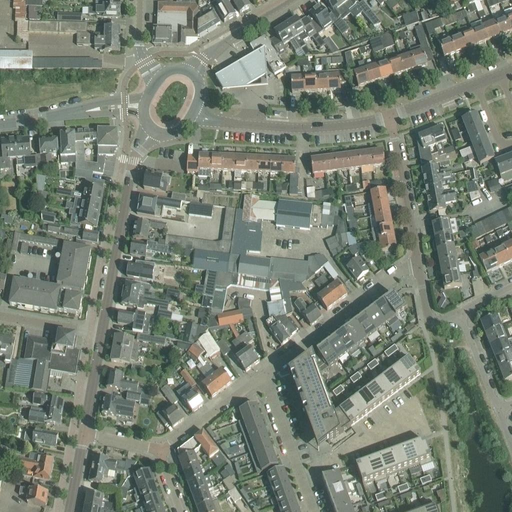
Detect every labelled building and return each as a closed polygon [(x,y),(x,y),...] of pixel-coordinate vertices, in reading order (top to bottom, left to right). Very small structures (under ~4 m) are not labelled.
[(98,0),(99,3),(102,3),(102,9),(97,9),(121,10),(120,0),(98,0)] [(207,0),(205,0),(198,4),(198,5),(198,39),(220,25),(215,17),(208,6),(210,4),(207,0)] [(230,3),(228,0),(217,0),(218,0),(211,4),(215,11),(216,11),(224,23),(235,16),(228,4),(230,3)] [(245,0),(228,0),(230,3),(232,1),(239,14),(250,8),(245,0)] [(325,0),(324,1),(329,9),(328,9),(332,13),(330,14),(327,17),(331,22),(333,24),(342,36),(350,30),(343,21),(350,15),(337,0),(325,0)] [(337,0),(350,15),(355,20),(363,14),(362,13),(368,8),(363,2),(359,5),(358,4),(355,0),(354,0),(337,0)] [(393,12),(399,7),(394,1),(393,2),(390,0),(389,0),(387,3),(390,6),(389,7),(393,12)] [(454,0),(438,0),(449,13),(461,8),(454,0)] [(493,0),(487,2),(488,7),(489,9),(500,5),(498,0),(493,0)] [(474,3),(478,13),(480,19),(485,17),(483,11),(479,2),(474,3)] [(154,29),(153,45),(154,46),(185,46),(185,39),(198,39),(198,5),(177,4),(158,4),(157,29),(154,29)] [(311,16),(307,19),(318,36),(333,24),(331,22),(327,17),(319,6),(318,7),(317,6),(312,10),(313,11),(309,14),(311,16)] [(36,7),(29,7),(29,21),(36,21),(40,21),(40,17),(37,17),(37,15),(34,15),(34,11),(36,11),(36,7)] [(381,24),(368,8),(362,13),(363,14),(373,27),(381,24)] [(121,10),(97,9),(89,9),(89,16),(97,16),(97,18),(120,19),(121,10)] [(465,11),(453,16),(456,22),(467,18),(465,11)] [(415,13),(402,18),(406,28),(419,24),(415,13)] [(82,15),(58,14),(57,22),(81,23),(82,15)] [(506,18),(494,23),(500,37),(511,32),(506,18)] [(285,26),(300,50),(306,46),(303,42),(308,38),(309,39),(312,38),(320,49),(326,46),(318,36),(312,27),(312,28),(307,19),(300,24),(297,19),(285,26)] [(481,22),(470,26),(472,31),(478,45),(489,41),(483,27),(481,22)] [(87,24),(78,24),(72,23),(71,34),(71,35),(77,35),(87,35),(87,34),(87,24)] [(431,23),(425,26),(429,37),(435,35),(436,34),(434,31),(431,23)] [(483,27),(489,41),(500,37),(494,23),(483,27)] [(285,68),(291,64),(285,55),(287,53),(283,46),(289,42),(295,53),(300,50),(285,26),(274,33),(277,38),(270,42),(285,68)] [(421,27),(414,30),(420,45),(426,42),(421,27)] [(119,41),(119,36),(120,36),(120,28),(104,28),(104,35),(95,34),(95,40),(119,41)] [(466,29),(459,31),(461,36),(466,50),(478,45),(472,31),(467,33),(466,29)] [(77,35),(77,46),(94,46),(94,50),(99,50),(99,52),(119,53),(120,45),(118,45),(119,41),(95,40),(95,34),(87,34),(87,35),(77,35)] [(380,37),(380,38),(384,51),(394,47),(391,37),(390,34),(380,37)] [(448,35),(437,40),(438,44),(440,49),(444,59),(455,54),(450,40),(448,35)] [(285,68),(270,42),(266,36),(250,45),(255,55),(256,55),(261,57),(265,54),(267,58),(265,59),(266,60),(274,75),(277,74),(285,69),(285,68)] [(450,40),(455,54),(466,50),(461,36),(450,40)] [(380,38),(369,42),(370,45),(374,55),(385,52),(384,51),(380,38)] [(333,44),(328,48),(332,55),(339,53),(333,44)] [(421,48),(410,51),(411,56),(416,70),(427,66),(424,56),(423,52),(422,52),(421,48)] [(0,70),(34,71),(34,52),(0,51),(0,70)] [(351,52),(345,55),(347,67),(348,67),(353,65),(352,59),(351,52)] [(267,76),(266,60),(265,59),(267,58),(265,54),(261,57),(256,55),(255,55),(215,79),(223,92),(243,90),(267,76)] [(416,70),(411,56),(400,59),(404,73),(416,70)] [(322,58),(322,71),(344,70),(343,58),(322,58)] [(48,59),(37,60),(36,70),(48,70),(48,59)] [(59,59),(48,59),(48,70),(59,70),(59,59)] [(59,59),(59,70),(70,70),(70,59),(59,59)] [(82,59),(70,59),(70,70),(82,70),(82,59)] [(82,59),(82,70),(93,70),(93,62),(93,59),(82,59)] [(404,73),(400,59),(388,63),(393,77),(404,73)] [(101,62),(93,62),(93,70),(101,70),(101,62)] [(360,72),(354,74),(355,78),(358,88),(370,84),(365,70),(363,63),(358,64),(360,72)] [(388,63),(376,67),(381,81),(393,77),(388,63)] [(370,84),(381,81),(376,67),(365,70),(370,84)] [(344,71),(327,72),(327,77),(328,92),(341,91),(340,84),(346,84),(345,74),(344,71)] [(328,92),(327,77),(327,72),(315,73),(315,78),(316,92),(328,92)] [(304,93),(303,78),(291,79),(292,94),(304,93)] [(315,78),(303,78),(304,93),(316,92),(315,78)] [(476,115),(462,120),(467,131),(481,126),(476,115)] [(471,143),(485,137),(481,126),(467,131),(471,143)] [(441,144),(446,142),(441,128),(430,133),(435,147),(438,154),(439,154),(440,158),(446,156),(441,144)] [(457,129),(451,131),(455,142),(461,140),(457,129)] [(114,155),(114,152),(115,152),(115,149),(117,149),(117,131),(98,131),(74,133),(74,135),(75,164),(76,170),(86,172),(103,175),(104,166),(106,156),(113,156),(113,155),(114,155)] [(450,155),(446,156),(440,158),(439,154),(438,154),(431,157),(429,149),(435,147),(430,133),(416,138),(421,165),(432,163),(432,165),(439,164),(450,162),(458,161),(455,153),(450,155)] [(60,153),(61,165),(75,164),(74,135),(61,136),(62,153),(60,153)] [(485,137),(471,143),(473,148),(473,149),(475,154),(489,148),(485,137)] [(35,156),(36,167),(36,171),(42,171),(42,168),(52,168),(51,155),(58,154),(57,139),(39,141),(40,155),(35,156)] [(0,158),(0,169),(10,169),(10,160),(17,160),(15,140),(8,141),(8,143),(2,143),(3,158),(0,158)] [(36,167),(35,156),(30,156),(29,141),(23,142),(23,140),(15,140),(17,160),(17,167),(24,167),(24,168),(36,167)] [(473,148),(460,153),(462,159),(475,154),(473,149),(473,148)] [(462,159),(464,164),(477,159),(480,165),(494,160),(489,148),(475,154),(462,159)] [(373,168),(375,167),(385,166),(383,151),(371,153),(373,168)] [(373,168),(371,153),(359,154),(361,169),(361,174),(373,173),(373,168)] [(359,154),(347,156),(349,171),(361,169),(359,154)] [(234,173),(241,173),(246,173),(247,155),(240,155),(240,158),(235,158),(234,173)] [(211,172),(210,172),(211,157),(199,156),(199,158),(198,174),(198,177),(203,177),(210,178),(211,172)] [(337,172),(349,171),(347,156),(335,157),(337,172)] [(188,157),(187,174),(198,174),(199,158),(188,157)] [(211,172),(222,172),(223,157),(211,157),(210,172),(211,172)] [(223,157),(222,172),(234,173),(235,158),(223,157)] [(335,157),(323,159),(325,174),(337,172),(335,157)] [(246,173),(259,174),(259,159),(247,158),(246,173)] [(259,174),(271,175),(271,160),(259,159),(259,174)] [(311,161),(312,170),(313,175),(325,174),(323,159),(311,161)] [(506,159),(495,163),(500,177),(511,173),(506,159)] [(283,160),(271,160),(271,175),(283,175),(283,160)] [(298,176),(299,176),(299,170),(295,170),(295,161),(283,160),(283,175),(290,176),(289,196),(297,197),(298,176)] [(451,176),(450,170),(439,172),(438,167),(422,170),(424,181),(451,176)] [(478,181),(477,171),(470,172),(471,182),(478,181)] [(162,177),(162,178),(146,175),(144,190),(165,194),(167,185),(169,185),(170,179),(162,177)] [(455,183),(454,175),(451,176),(424,181),(426,192),(442,189),(451,187),(450,184),(455,183)] [(489,190),(500,186),(497,179),(487,183),(489,190)] [(58,189),(57,195),(100,203),(101,197),(102,198),(103,192),(102,192),(102,191),(103,183),(85,180),(83,194),(58,189)] [(362,183),(364,191),(376,188),(375,182),(369,183),(369,182),(362,183)] [(234,189),(234,191),(241,192),(241,190),(245,190),(246,190),(246,183),(241,183),(234,183),(234,189)] [(469,195),(479,193),(478,192),(476,187),(474,183),(466,184),(468,195),(469,194),(469,195)] [(426,192),(428,202),(455,197),(454,192),(442,194),(442,189),(426,192)] [(321,200),(329,201),(329,197),(334,196),(332,190),(320,192),(321,200)] [(373,206),(387,203),(385,191),(370,193),(373,206)] [(479,193),(469,195),(471,201),(480,197),(479,193)] [(172,194),(171,200),(182,202),(186,202),(187,196),(172,194)] [(74,205),(67,203),(65,209),(70,210),(97,215),(98,210),(100,210),(101,204),(100,204),(100,203),(57,195),(56,195),(68,198),(75,199),(74,205)] [(140,196),(137,215),(154,218),(161,219),(164,208),(180,210),(182,202),(171,200),(171,201),(140,196)] [(344,198),(346,210),(353,209),(352,209),(350,197),(344,198)] [(430,213),(446,210),(445,205),(456,203),(455,197),(428,202),(430,213)] [(235,221),(235,223),(262,226),(262,221),(257,221),(259,203),(259,199),(245,198),(244,211),(236,210),(236,215),(235,221)] [(190,203),(188,215),(195,216),(197,204),(190,203)] [(271,204),(259,203),(257,221),(262,221),(269,222),(271,204)] [(295,204),(278,203),(278,205),(276,223),(276,227),(293,229),(295,204)] [(373,206),(367,207),(370,219),(375,218),(390,215),(387,203),(373,206)] [(269,222),(276,223),(278,205),(271,204),(269,222)] [(293,229),(310,231),(310,227),(312,207),(312,206),(295,204),(293,229)] [(331,205),(323,204),(323,208),(321,228),(327,229),(327,227),(331,206),(331,205)] [(345,228),(343,217),(339,217),(341,207),(331,206),(327,227),(333,227),(333,226),(338,227),(345,228)] [(321,228),(323,208),(312,207),(310,227),(321,228)] [(348,223),(356,221),(356,220),(355,221),(353,209),(346,210),(348,223)] [(70,210),(69,216),(72,216),(70,226),(80,228),(81,225),(85,226),(95,228),(95,226),(97,227),(98,221),(96,221),(97,215),(70,210)] [(511,222),(511,219),(507,210),(502,212),(507,224),(511,222)] [(507,224),(502,212),(496,215),(502,227),(507,224)] [(42,222),(54,225),(56,216),(41,213),(42,222)] [(371,230),(392,226),(390,215),(375,218),(377,229),(371,230)] [(502,227),(496,215),(491,218),(496,230),(502,227)] [(2,216),(1,220),(4,220),(4,224),(12,225),(14,218),(2,216)] [(496,230),(491,218),(485,221),(491,232),(496,230)] [(435,238),(451,235),(457,233),(455,220),(453,220),(453,221),(432,225),(435,238)] [(346,234),(346,235),(354,234),(354,233),(358,232),(356,221),(348,223),(350,233),(346,234)] [(491,232),(485,221),(480,223),(485,235),(491,232)] [(166,231),(167,225),(150,223),(150,225),(136,222),(133,239),(147,242),(149,229),(166,231)] [(234,229),(234,230),(261,233),(261,231),(262,227),(262,226),(235,223),(234,226),(234,229)] [(480,223),(474,226),(476,230),(480,238),(485,235),(480,223)] [(43,225),(42,230),(47,232),(59,235),(77,238),(76,241),(87,243),(97,245),(99,235),(89,233),(65,228),(49,225),(49,226),(43,225)] [(392,226),(371,230),(373,242),(379,241),(394,238),(392,226)] [(338,227),(335,237),(338,243),(343,252),(347,248),(345,245),(348,244),(346,235),(346,234),(345,228),(338,227)] [(232,243),(231,250),(247,252),(259,254),(261,233),(234,230),(233,232),(233,237),(232,243)] [(476,230),(470,231),(474,241),(480,238),(476,230)] [(436,245),(433,245),(434,252),(437,251),(454,248),(451,235),(435,238),(436,245)] [(166,236),(164,248),(171,248),(172,237),(166,236)] [(335,237),(325,242),(328,247),(338,243),(335,237)] [(379,241),(380,243),(382,253),(396,250),(394,238),(379,241)] [(511,263),(511,262),(511,243),(510,244),(507,239),(501,242),(503,247),(503,248),(511,263)] [(216,243),(215,254),(230,256),(231,250),(232,243),(222,242),(216,243)] [(363,258),(369,253),(366,249),(372,248),(371,242),(356,245),(353,246),(363,258)] [(474,252),(480,248),(477,242),(470,245),(474,252)] [(338,243),(328,247),(330,253),(331,252),(333,257),(337,255),(338,256),(343,252),(338,243)] [(131,250),(130,253),(131,254),(131,256),(141,257),(146,258),(152,259),(155,256),(155,254),(170,256),(171,252),(175,253),(176,249),(171,248),(164,248),(157,247),(147,245),(147,246),(133,244),(132,249),(131,250)] [(27,255),(29,246),(22,245),(20,254),(27,255)] [(66,271),(86,275),(91,251),(64,246),(61,265),(64,266),(64,267),(67,267),(66,271)] [(349,247),(349,249),(348,250),(353,258),(359,254),(362,258),(363,258),(353,246),(349,247)] [(456,261),(454,248),(437,251),(439,264),(456,261)] [(511,263),(503,248),(491,253),(499,269),(511,263)] [(238,276),(244,277),(247,257),(247,253),(231,251),(228,274),(232,275),(238,276)] [(196,252),(193,270),(207,272),(218,273),(228,274),(230,256),(215,254),(208,253),(202,253),(196,252)] [(499,269),(491,253),(479,259),(487,275),(499,269)] [(322,268),(323,267),(328,263),(323,256),(320,257),(320,256),(315,256),(315,257),(322,268)] [(244,277),(250,278),(256,279),(259,259),(247,257),(244,277)] [(307,281),(311,278),(321,270),(320,269),(322,268),(315,257),(308,258),(308,264),(305,282),(307,281)] [(256,279),(262,280),(268,280),(271,261),(259,259),(256,279)] [(268,280),(276,282),(278,261),(271,260),(271,261),(268,280)] [(286,262),(278,261),(276,282),(279,282),(283,283),(286,262)] [(368,274),(362,266),(358,261),(348,269),(357,282),(358,281),(359,282),(364,279),(363,278),(368,274)] [(456,261),(439,264),(442,277),(459,274),(456,261)] [(293,263),(286,262),(283,283),(291,284),(293,263)] [(127,271),(126,274),(127,275),(127,278),(151,282),(154,265),(135,263),(135,267),(129,266),(128,270),(127,271)] [(301,264),(293,263),(291,284),(298,285),(301,264)] [(298,285),(301,286),(305,282),(308,264),(301,264),(298,285)] [(9,306),(57,314),(57,312),(79,316),(82,299),(80,299),(81,292),(83,292),(86,275),(66,271),(67,267),(64,267),(64,266),(61,265),(56,289),(14,281),(9,306)] [(475,272),(473,273),(474,278),(482,276),(481,267),(474,268),(475,272)] [(193,270),(175,268),(173,279),(191,281),(193,270)] [(207,272),(203,296),(213,298),(214,293),(215,287),(218,273),(207,272)] [(232,275),(228,274),(218,273),(215,287),(227,289),(229,288),(229,287),(230,287),(230,286),(232,275)] [(461,287),(459,274),(442,277),(444,290),(461,287)] [(324,286),(328,283),(323,276),(319,279),(324,286)] [(314,283),(319,289),(324,286),(319,279),(314,283)] [(276,282),(268,280),(267,292),(269,292),(281,290),(279,282),(276,282)] [(305,282),(301,286),(305,290),(311,286),(307,281),(305,282)] [(283,283),(279,282),(281,290),(282,296),(283,302),(286,315),(286,317),(292,314),(293,313),(289,294),(306,292),(305,290),(301,286),(298,285),(291,284),(283,283)] [(337,304),(338,303),(347,296),(337,283),(327,291),(337,304)] [(125,284),(123,296),(127,297),(128,295),(133,296),(133,297),(153,301),(154,295),(149,294),(150,287),(141,285),(141,287),(135,286),(125,284)] [(180,293),(168,291),(166,303),(177,305),(178,305),(180,293)] [(317,298),(327,312),(337,304),(327,291),(317,298)] [(123,296),(121,306),(131,308),(137,309),(144,310),(144,307),(147,307),(147,305),(152,306),(158,307),(159,307),(158,311),(167,313),(169,304),(159,302),(153,301),(133,297),(133,296),(128,295),(127,297),(123,296)] [(386,303),(384,302),(396,318),(407,309),(405,300),(401,304),(394,295),(390,297),(391,299),(386,303)] [(250,307),(251,301),(238,299),(237,305),(250,307)] [(448,303),(440,299),(436,307),(444,311),(448,303)] [(294,306),(311,327),(321,319),(312,307),(308,310),(301,301),(294,306)] [(283,302),(271,304),(267,304),(269,317),(286,315),(283,302)] [(376,310),(375,309),(374,309),(389,329),(399,322),(396,318),(384,302),(381,304),(382,306),(376,310)] [(211,311),(199,309),(198,319),(202,319),(200,328),(207,329),(209,320),(211,311)] [(253,315),(251,309),(250,310),(239,312),(240,317),(253,315)] [(366,318),(365,316),(365,317),(377,332),(386,325),(389,329),(374,309),(371,312),(372,313),(366,318)] [(158,311),(157,318),(182,324),(183,317),(172,315),(172,314),(167,313),(158,311)] [(211,311),(211,312),(211,311),(209,320),(222,317),(222,315),(222,312),(211,311)] [(234,325),(241,324),(240,317),(239,312),(231,313),(234,325)] [(120,313),(118,324),(127,326),(133,327),(132,334),(138,335),(142,336),(142,334),(147,335),(151,317),(136,314),(135,316),(130,314),(120,313)] [(231,313),(222,315),(222,317),(209,320),(207,329),(208,330),(209,330),(228,326),(232,325),(234,325),(231,313)] [(241,324),(247,322),(253,321),(254,321),(253,315),(240,317),(241,324)] [(270,320),(266,324),(271,331),(270,332),(281,347),(289,340),(290,340),(289,340),(292,338),(291,336),(297,332),(285,317),(286,317),(286,315),(269,317),(270,320)] [(357,325),(356,323),(355,324),(367,340),(377,332),(365,317),(362,319),(363,320),(357,325)] [(502,329),(497,317),(481,323),(485,335),(502,329)] [(253,321),(247,322),(250,334),(256,333),(253,321)] [(347,332),(346,331),(345,331),(360,351),(361,350),(358,346),(367,340),(355,324),(352,326),(353,328),(347,332)] [(409,326),(405,330),(407,333),(415,327),(412,324),(409,326)] [(187,325),(183,343),(194,346),(195,339),(198,327),(193,326),(187,325)] [(230,329),(236,340),(238,344),(240,343),(246,352),(243,355),(253,368),(260,363),(251,350),(251,349),(248,345),(252,342),(246,333),(239,338),(232,325),(228,326),(230,329)] [(198,327),(195,339),(198,341),(207,329),(200,328),(198,327)] [(189,351),(188,352),(198,360),(199,358),(204,353),(205,352),(207,355),(205,357),(208,360),(220,352),(215,342),(214,343),(207,331),(208,330),(207,329),(198,341),(194,346),(189,351)] [(502,329),(485,335),(490,347),(506,341),(502,329)] [(338,339),(337,338),(336,338),(350,358),(360,351),(345,331),(342,333),(344,335),(338,339)] [(16,372),(13,389),(28,391),(35,392),(46,393),(48,377),(62,379),(63,374),(65,374),(75,376),(79,353),(73,352),(75,337),(59,334),(59,335),(55,334),(53,342),(28,338),(24,360),(18,359),(16,372)] [(136,341),(164,346),(166,339),(154,337),(154,338),(142,336),(138,335),(136,341)] [(138,354),(139,348),(139,345),(134,345),(135,341),(115,337),(113,350),(138,354)] [(12,359),(15,340),(2,338),(0,350),(0,356),(6,358),(5,364),(11,365),(12,359)] [(328,347),(327,345),(326,346),(338,361),(347,354),(350,358),(336,338),(333,341),(334,342),(328,347)] [(236,340),(232,343),(236,350),(232,354),(234,358),(245,373),(253,368),(243,355),(246,352),(240,343),(238,344),(236,340)] [(215,342),(220,352),(220,351),(223,357),(231,352),(222,341),(219,343),(218,341),(215,342)] [(511,352),(506,341),(490,347),(495,359),(511,352)] [(183,343),(178,342),(176,349),(189,351),(194,346),(183,343)] [(338,361),(326,346),(323,348),(324,349),(318,354),(317,352),(316,353),(328,369),(338,361)] [(398,351),(395,346),(388,351),(392,355),(398,351)] [(131,361),(136,362),(138,354),(113,350),(111,362),(130,365),(131,361)] [(511,352),(495,359),(500,371),(511,365),(511,352)] [(339,411),(334,415),(312,356),(289,374),(311,434),(318,452),(328,444),(351,427),(339,411)] [(411,381),(420,375),(406,356),(397,362),(411,381)] [(190,370),(195,366),(192,362),(186,366),(190,370)] [(411,381),(397,362),(388,369),(403,388),(411,381)] [(212,399),(222,391),(200,363),(196,367),(208,382),(202,386),(212,399)] [(207,363),(203,366),(222,391),(232,384),(226,376),(222,371),(217,375),(214,372),(207,363)] [(132,365),(131,371),(143,374),(144,367),(132,365)] [(504,383),(511,379),(511,365),(500,371),(504,383)] [(403,388),(388,369),(380,375),(394,394),(403,388)] [(8,370),(5,389),(13,390),(13,389),(16,372),(8,370)] [(185,370),(180,374),(188,385),(191,389),(196,385),(185,370)] [(109,373),(106,389),(118,391),(128,393),(137,394),(141,395),(144,395),(145,391),(137,389),(138,384),(123,381),(124,376),(119,375),(109,373)] [(394,394),(380,375),(371,382),(386,401),(394,394)] [(386,401),(371,382),(363,388),(377,408),(386,401)] [(184,393),(180,397),(183,401),(186,406),(192,414),(204,405),(198,397),(194,392),(191,389),(188,385),(182,390),(184,393)] [(161,391),(172,406),(179,402),(167,386),(161,391)] [(377,408),(363,388),(354,395),(368,414),(377,408)] [(128,393),(126,403),(135,404),(139,405),(141,395),(137,394),(128,393)] [(368,414),(354,395),(345,401),(360,421),(368,414)] [(34,397),(32,405),(48,407),(47,412),(62,414),(64,402),(34,397)] [(117,416),(132,419),(135,404),(126,403),(119,402),(119,401),(104,398),(102,414),(116,417),(117,416)] [(360,421),(345,401),(337,408),(339,411),(351,427),(354,425),(360,421)] [(246,409),(244,402),(237,407),(243,422),(260,415),(256,405),(246,409)] [(184,420),(178,412),(174,408),(163,416),(160,412),(156,415),(165,427),(169,424),(172,429),(184,420)] [(31,413),(29,422),(35,423),(44,425),(44,423),(60,426),(61,419),(62,414),(47,412),(31,409),(31,413)] [(263,426),(260,415),(243,422),(238,423),(242,434),(263,426)] [(263,426),(242,434),(246,444),(267,436),(263,426)] [(24,443),(56,448),(58,436),(26,430),(24,443)] [(219,453),(210,442),(203,432),(177,452),(180,459),(179,459),(183,471),(198,466),(194,454),(201,449),(206,455),(202,459),(205,463),(210,459),(214,456),(219,453)] [(267,436),(246,444),(250,454),(271,446),(267,436)] [(433,464),(424,441),(412,446),(420,466),(420,468),(433,464)] [(271,446),(250,454),(253,464),(275,457),(271,446)] [(420,466),(412,446),(401,450),(409,470),(420,466)] [(409,470),(401,450),(390,454),(397,474),(409,470)] [(214,456),(210,459),(215,465),(223,459),(219,453),(214,456)] [(54,458),(37,455),(30,454),(29,460),(23,459),(16,458),(15,463),(11,462),(11,463),(52,470),(54,458)] [(397,474),(390,454),(379,458),(387,478),(397,474)] [(131,471),(136,463),(126,461),(125,463),(94,457),(92,468),(106,471),(106,466),(125,470),(124,472),(126,473),(131,471)] [(275,457),(253,464),(257,475),(278,467),(275,457)] [(387,478),(379,458),(367,462),(375,482),(375,485),(387,480),(387,478)] [(375,482),(367,462),(356,466),(363,486),(375,482)] [(14,469),(23,470),(34,472),(33,479),(50,482),(52,470),(11,463),(10,467),(14,468),(14,469)] [(109,472),(115,473),(123,475),(124,476),(123,479),(126,480),(128,477),(126,473),(124,472),(125,470),(106,466),(106,471),(92,468),(89,482),(99,484),(101,484),(102,476),(108,477),(109,472)] [(183,471),(188,484),(203,479),(198,466),(183,471)] [(138,489),(153,483),(149,471),(140,474),(138,469),(132,471),(131,471),(126,473),(128,477),(128,478),(133,477),(138,489)] [(230,477),(228,474),(225,470),(220,474),(225,481),(222,482),(223,482),(230,477)] [(284,470),(267,476),(270,486),(287,480),(284,470)] [(322,479),(326,490),(343,484),(339,473),(322,479)] [(203,479),(188,484),(192,497),(208,491),(213,489),(211,483),(209,477),(208,477),(207,477),(203,479)] [(223,482),(229,493),(228,494),(235,489),(232,485),(234,483),(230,477),(223,482)] [(287,480),(270,486),(274,496),(291,490),(287,480)] [(138,489),(134,491),(136,496),(134,497),(136,503),(142,501),(158,496),(153,483),(138,489)] [(343,484),(326,490),(330,502),(347,495),(351,494),(347,483),(343,484)] [(48,494),(38,492),(20,489),(19,495),(29,497),(27,504),(45,507),(45,506),(47,505),(47,501),(46,500),(48,494)] [(228,494),(224,497),(227,501),(231,498),(234,504),(241,499),(235,489),(228,494)] [(291,490),(274,496),(278,506),(295,500),(291,490)] [(208,491),(192,497),(197,509),(212,504),(209,496),(208,491)] [(103,497),(97,496),(87,494),(85,507),(111,511),(112,511),(116,511),(117,511),(119,507),(113,506),(113,505),(102,503),(103,497)] [(330,502),(334,511),(337,511),(351,507),(347,495),(330,502)] [(140,510),(135,511),(134,511),(151,511),(162,508),(158,496),(142,501),(145,507),(140,509),(140,510)] [(241,511),(247,508),(242,500),(236,504),(241,511)] [(295,500),(278,506),(279,511),(294,511),(299,511),(295,500)] [(441,511),(440,505),(436,507),(434,502),(422,507),(423,511),(441,511)]
